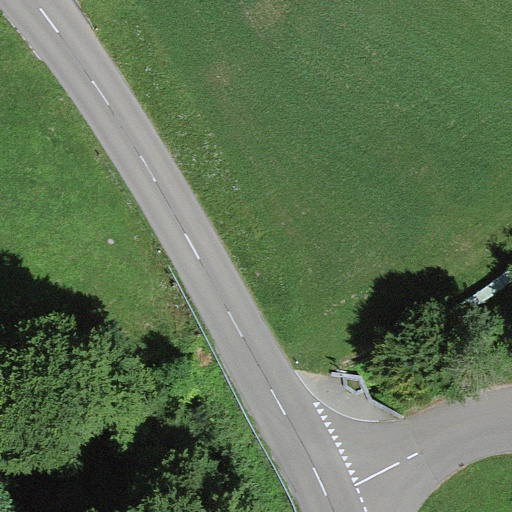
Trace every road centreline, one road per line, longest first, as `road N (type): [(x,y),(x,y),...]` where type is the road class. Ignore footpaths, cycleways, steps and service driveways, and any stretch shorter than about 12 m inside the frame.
road 1 (tertiary): [(329,497),(155,181),(100,90),(31,0)]
road 2 (unclassified): [(329,497),(478,425),(511,428)]
